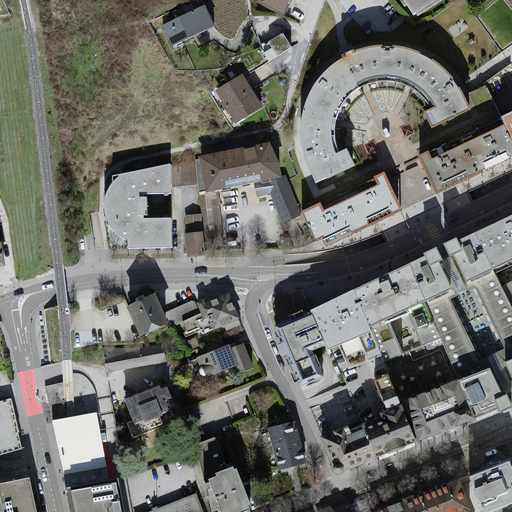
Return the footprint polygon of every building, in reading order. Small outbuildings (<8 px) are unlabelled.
[(294,0),(261,0),(259,6),(285,19),(294,0)] [(402,0),(413,18),(443,0),(402,0)] [(203,8),(161,26),(171,47),(214,27),(203,8)] [(232,59),(242,76),(292,48),(283,34),(259,49),(232,59)] [(306,158),(317,185),(359,167),(349,150),(338,155),(336,144),(334,130),(339,111),(349,96),(357,90),(373,81),(388,79),(404,80),(419,86),(438,109),(432,112),(440,124),(472,109),(449,72),(434,61),(424,55),(408,50),(392,47),(374,48),(357,53),(336,65),(319,81),(308,100),(303,116),(302,127),(303,142),(306,158)] [(242,76),(216,91),(237,125),(263,107),(242,76)] [(511,114),(501,119),(505,127),(511,141),(511,114)] [(430,153),(419,157),(440,193),(511,158),(511,141),(505,127),(433,160),(430,153)] [(271,144),(200,156),(208,195),(218,193),(253,185),(258,199),(270,194),(283,226),(300,217),(271,144)] [(172,165),(171,188),(198,185),(200,197),(208,195),(200,156),(172,165)] [(137,195),(171,195),(171,188),(172,165),(121,177),(115,183),(109,192),(106,199),(106,211),(108,221),(113,230),(119,236),(128,242),(129,252),(173,249),(172,220),(145,220),(136,215),(137,195)] [(321,205),(304,214),(319,242),(325,239),(329,248),(403,212),(386,176),(377,179),(380,186),(325,213),(321,205)] [(223,243),(218,193),(208,195),(200,197),(203,245),(223,243)] [(201,214),(185,216),(189,258),(204,257),(203,245),(201,214)] [(511,263),(511,217),(475,236),(493,273),(511,263)] [(425,259),(409,266),(425,305),(473,422),(497,412),(498,415),(511,410),(489,357),(497,354),(511,386),(511,309),(501,287),(493,273),(475,236),(457,244),(456,241),(445,246),(451,259),(442,263),(436,250),(424,256),(425,259)] [(409,266),(356,291),(370,329),(394,319),(425,305),(409,266)] [(511,281),(501,287),(511,309),(511,281)] [(356,291),(311,313),(325,348),(327,354),(371,335),(368,330),(370,329),(356,291)] [(227,294),(196,305),(213,332),(240,321),(227,294)] [(156,297),(127,309),(140,334),(146,336),(167,328),(170,324),(156,297)] [(311,313),(276,328),(301,386),(321,377),(311,353),(325,348),(311,313)] [(244,345),(230,350),(237,367),(235,368),(237,375),(253,369),(244,345)] [(141,349),(101,349),(107,374),(166,363),(160,347),(141,349)] [(229,347),(196,359),(205,381),(235,368),(237,367),(230,350),(229,347)] [(62,373),(62,382),(46,387),(53,422),(96,415),(100,414),(99,411),(98,399),(95,390),(92,385),(89,380),(84,375),(78,373),(73,373),(62,373)] [(383,413),(323,435),(340,476),(473,422),(457,383),(383,413)] [(159,386),(126,401),(133,425),(169,413),(159,386)] [(8,401),(0,403),(0,453),(18,450),(8,401)] [(69,419),(53,422),(66,485),(68,492),(108,486),(107,477),(96,415),(69,419)] [(294,423),(270,429),(280,472),(306,465),(294,423)] [(493,511),(511,503),(511,458),(469,476),(483,511),(493,511)] [(233,469),(216,474),(217,478),(209,481),(210,484),(206,485),(212,511),(245,511),(248,511),(247,508),(249,508),(236,470),(234,471),(233,469)] [(37,511),(30,480),(0,485),(0,496),(0,499),(0,511),(37,511)] [(469,511),(458,481),(381,511),(469,511)] [(108,486),(68,492),(71,511),(119,511),(114,485),(108,486)] [(205,511),(196,490),(143,511),(205,511)] [(511,511),(511,503),(493,511),(511,511)]
